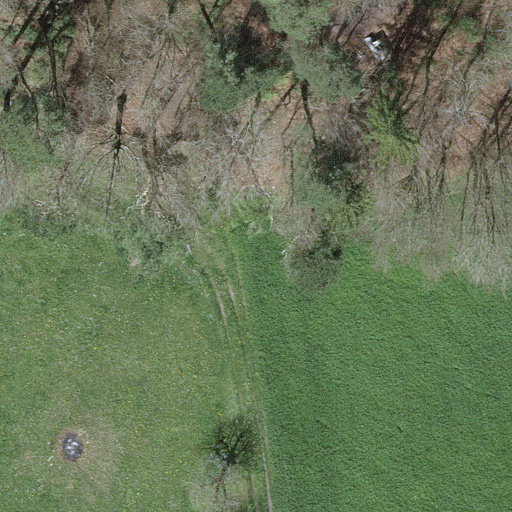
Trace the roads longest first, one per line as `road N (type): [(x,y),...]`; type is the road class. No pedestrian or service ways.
road 1 (track): [(499,0),(372,130),(262,0)]
road 2 (track): [(105,0),(137,259)]
